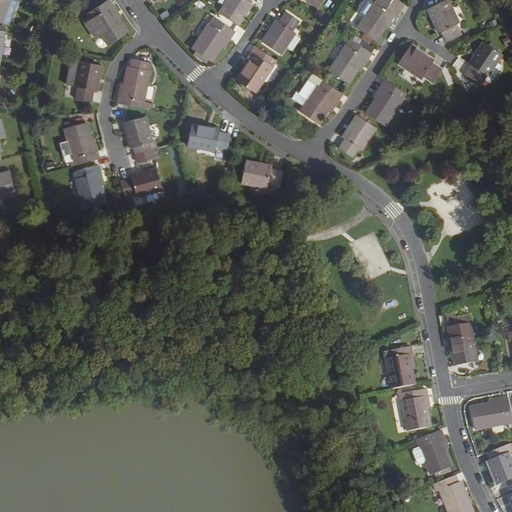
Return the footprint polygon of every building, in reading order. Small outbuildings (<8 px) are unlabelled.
[(0,0),(0,20),(5,23),(13,0),(0,0)] [(13,0),(5,23),(11,25),(20,0),(19,0),(13,0)] [(111,46),(129,34),(112,8),(115,7),(110,0),(90,13),(94,20),(88,24),(97,39),(104,35),(111,46)] [(228,0),(221,12),(239,24),(253,3),(251,1),(251,0),(228,0)] [(398,17),(406,4),(400,0),(378,0),(360,28),(378,40),(395,15),(398,17)] [(461,23),(450,0),(444,0),(442,1),(429,7),(441,32),(444,31),(448,40),(463,34),(458,24),(461,23)] [(264,40),(283,53),(298,32),(296,30),(302,20),(288,11),(281,20),(279,19),(264,40)] [(236,30),(215,16),(194,48),(212,60),(229,34),(232,36),(236,30)] [(373,53),(353,39),(332,71),(350,83),(367,57),(369,59),(373,53)] [(504,53),(485,40),(471,63),(473,64),(467,74),(480,83),(486,73),(489,75),(504,53)] [(436,59),(413,44),(401,62),(424,77),(425,75),(435,82),(444,68),(434,62),(436,59)] [(258,92),(279,60),(257,45),(253,51),(256,53),(240,79),(258,92)] [(137,52),(136,58),(150,61),(152,55),(137,52)] [(76,86),(81,60),(68,57),(62,83),(76,86)] [(119,95),(118,102),(143,107),(151,69),(149,69),(150,61),(136,58),(134,58),(133,65),(130,64),(123,95),(119,95)] [(103,65),(81,60),(76,86),(78,87),(76,97),(93,101),(95,90),(98,91),(103,65)] [(306,105),(324,79),(315,73),(302,93),(300,92),(295,98),(306,105)] [(386,124),(407,92),(385,78),(381,84),(384,86),(368,112),(386,124)] [(344,93),(324,79),(306,105),(302,111),(320,123),(338,97),(340,99),(344,93)] [(378,127),(359,114),(345,136),(347,138),(341,147),(355,156),(361,147),(363,149),(378,127)] [(154,142),(148,116),(126,121),(133,147),(136,146),(140,161),(163,155),(159,140),(154,142)] [(70,138),(73,151),(77,163),(101,157),(100,151),(96,151),(88,121),(67,127),(70,138)] [(228,147),(230,135),(231,133),(220,131),(220,129),(193,123),(189,145),(199,147),(216,150),(217,148),(228,150),(228,147)] [(237,136),(230,135),(228,147),(235,148),(237,136)] [(66,153),(73,151),(70,138),(62,140),(66,153)] [(216,150),(199,147),(198,152),(215,156),(216,150)] [(273,165),(247,160),(243,181),(268,186),(269,184),(281,186),(284,170),(272,167),(273,165)] [(102,172),(100,165),(75,171),(84,208),(106,203),(99,173),(102,172)] [(164,190),(158,168),(133,175),(133,178),(122,180),(126,196),(137,193),(138,196),(164,190)] [(0,197),(18,193),(12,172),(0,174),(0,197)] [(317,182),(308,178),(304,187),(312,191),(317,182)] [(132,217),(139,216),(136,206),(133,206),(133,205),(129,206),(132,217)] [(452,321),(450,326),(452,339),(449,340),(452,354),(455,354),(457,366),(476,362),(469,323),(468,318),(455,320),(456,325),(452,321)] [(404,348),(388,351),(393,389),(415,386),(413,367),(416,367),(414,347),(412,347),(411,344),(404,345),(404,348)] [(422,391),(406,393),(405,393),(410,431),(433,427),(430,410),(433,409),(430,390),(422,391)] [(511,422),(511,399),(511,396),(492,399),(492,403),(474,406),(477,427),(511,422)] [(422,446),(427,462),(432,475),(453,467),(446,450),(450,449),(443,430),(419,439),(422,446)] [(511,456),(510,453),(511,451),(511,447),(511,445),(489,453),(491,459),(489,460),(498,485),(511,479),(511,456)] [(422,464),(427,462),(422,446),(416,448),(415,452),(418,462),(422,464)] [(472,511),(462,481),(460,482),(457,476),(436,484),(438,491),(441,490),(448,511),(472,511)]
